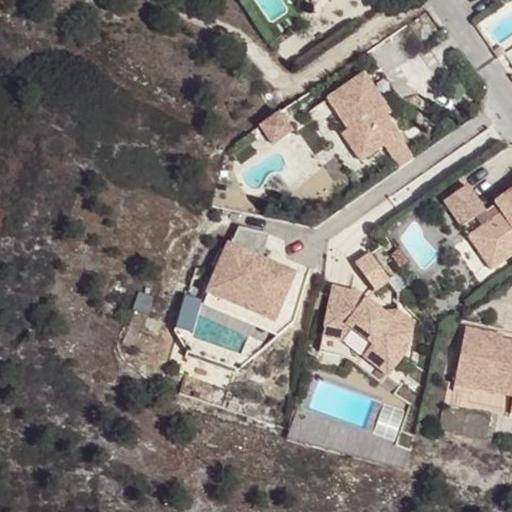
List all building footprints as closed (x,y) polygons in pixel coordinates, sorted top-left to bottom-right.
[(385,106),(363,75),(327,100),(348,130),(366,157),(383,145),(393,159),(405,150),(397,138),(398,134),(385,118),(380,110),(385,106)] [(391,114),(385,106),(380,110),(385,118),(391,114)] [(366,157),(348,130),(342,134),(361,161),(366,157)] [(443,204),(461,229),(484,213),(466,187),(443,204)] [(511,191),(495,203),(499,209),(502,213),(494,219),(467,238),(479,255),(487,249),(499,266),(511,256),(511,191)] [(502,213),(499,209),(491,215),(494,219),(502,213)] [(284,238),(238,228),(231,244),(227,243),(205,294),(258,317),(275,325),(297,273),(275,263),(284,238)] [(499,266),(487,249),(479,255),(491,271),(499,266)] [(388,280),(370,255),(356,265),(374,291),(388,280)] [(393,320),(366,301),(367,299),(358,294),(333,288),(322,337),(343,341),(351,330),(372,346),(369,350),(393,368),(407,351),(413,323),(398,312),(393,320)] [(258,317),(205,294),(202,293),(198,304),(253,326),(258,317)] [(511,352),(499,350),(502,339),(504,336),(465,328),(453,385),(511,396),(511,352)] [(372,346),(351,330),(343,341),(365,356),(369,350),(372,346)] [(511,341),(502,339),(499,350),(511,352),(511,341)] [(393,368),(369,350),(365,356),(363,358),(388,376),(393,368)] [(511,401),(511,396),(453,385),(452,392),(511,404),(511,401)]
